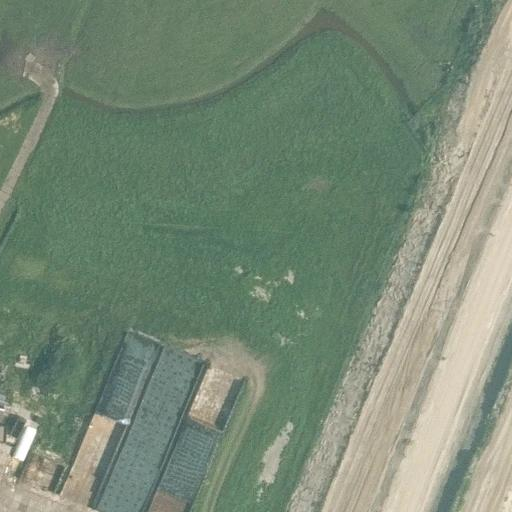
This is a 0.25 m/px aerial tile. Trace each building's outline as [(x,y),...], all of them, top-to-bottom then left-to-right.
[(90,410),(124,423),(160,333),(134,323),(131,330),(123,327),(90,410)] [(200,367),(181,422),(207,431),(231,362),(213,356),(208,370),(200,367)] [(149,381),(126,444),(142,450),(152,422),(165,427),(180,386),(170,383),(168,388),(149,381)] [(0,415),(12,388),(0,383),(0,415)] [(43,453),(55,424),(43,419),(31,448),(43,453)] [(90,442),(98,446),(106,426),(98,422),(90,442)]
